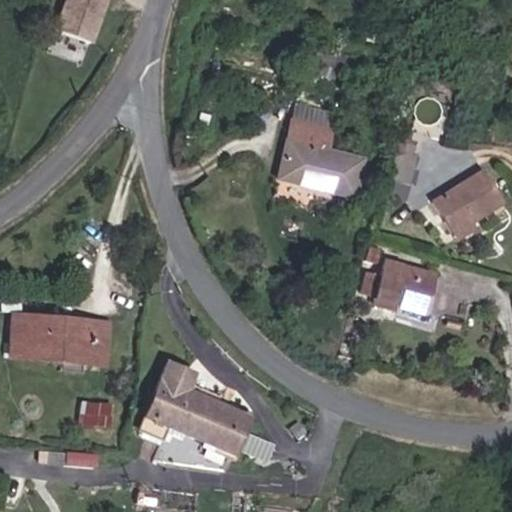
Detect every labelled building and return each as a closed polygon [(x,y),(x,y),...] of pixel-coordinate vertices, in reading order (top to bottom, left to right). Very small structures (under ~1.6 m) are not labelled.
[(88,60),(107,0),(62,0),(47,47),(88,60)] [(344,83),(351,59),(294,43),(291,57),(318,64),(316,75),(344,83)] [(323,152),(329,131),(290,122),(276,179),(350,198),(359,161),(323,152)] [(409,155),(415,134),(402,130),(387,179),(407,185),(415,157),(409,155)] [(499,203),(480,172),(428,204),(447,235),(465,224),(499,203)] [(373,199),(377,183),(363,179),(358,195),(373,199)] [(451,241),(469,230),(465,224),(447,235),(451,241)] [(419,314),(429,276),(380,263),(370,301),(393,307),(419,314)] [(393,307),(370,301),(369,305),(392,311),(393,307)] [(101,366),(105,325),(10,317),(6,358),(101,366)] [(244,420),(182,393),(189,376),(163,365),(151,393),(157,395),(139,435),(160,443),(166,429),(228,456),(244,420)] [(108,426),(110,403),(82,400),(80,423),(108,426)] [(247,436),(243,453),(269,458),(272,441),(247,436)]
